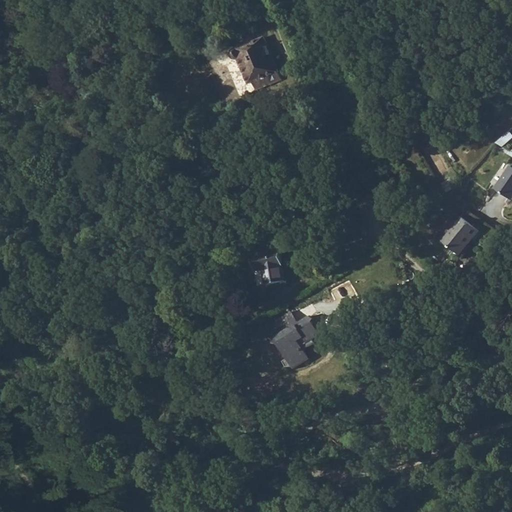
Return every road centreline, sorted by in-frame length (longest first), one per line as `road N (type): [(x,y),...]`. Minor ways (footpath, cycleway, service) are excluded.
road 1 (residential): [(511,260),(399,396),(263,444)]
road 2 (track): [(511,424),(369,476),(241,470)]
